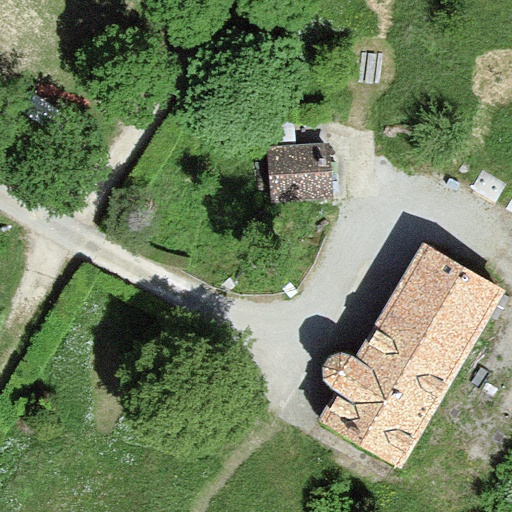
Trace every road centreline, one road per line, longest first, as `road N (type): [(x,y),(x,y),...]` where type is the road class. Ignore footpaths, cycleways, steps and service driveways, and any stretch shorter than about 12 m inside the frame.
road 1 (track): [(62,250),(216,0)]
road 2 (track): [(0,358),(62,250)]
